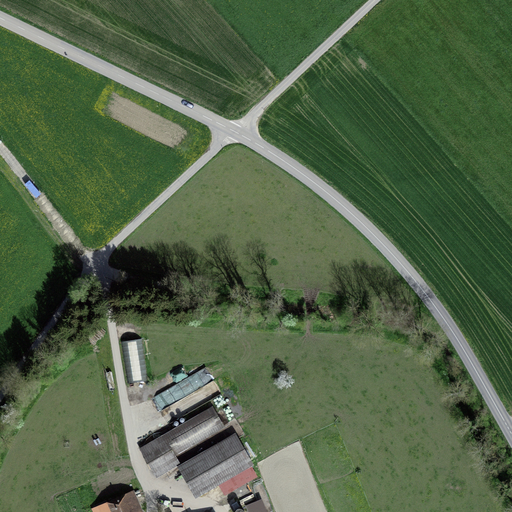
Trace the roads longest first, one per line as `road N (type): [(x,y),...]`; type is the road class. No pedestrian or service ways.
road 1 (tertiary): [(234,131),(331,196),(401,264),(459,342),(511,435)]
road 2 (track): [(95,262),(139,468),(151,490),(219,511)]
road 3 (tertiary): [(0,19),(234,131)]
road 4 (unclassified): [(234,131),(375,0)]
road 5 (unclassified): [(95,262),(234,131)]
road 6 (track): [(0,388),(95,262)]
road 7 (track): [(95,262),(0,154)]
